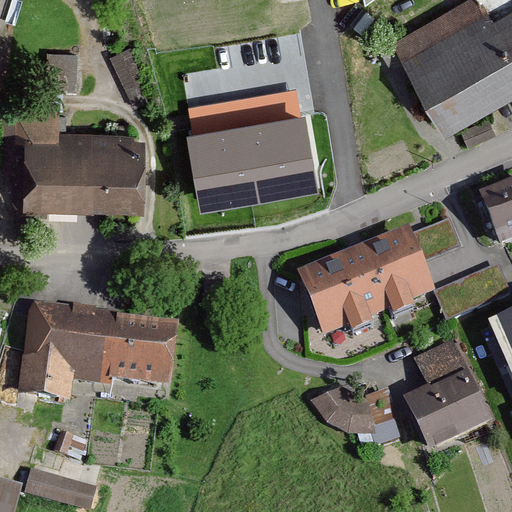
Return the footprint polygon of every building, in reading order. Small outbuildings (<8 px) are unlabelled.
[(511,0),(477,0),(394,47),(445,136),(511,97),(511,0)] [(26,210),(138,212),(139,144),(56,142),(57,106),(16,105),(15,143),(28,143),(26,210)] [(302,117),(186,137),(199,213),(315,193),(302,117)] [(502,240),(511,235),(511,179),(482,192),(502,240)] [(326,328),(430,286),(407,228),(303,270),(326,328)] [(23,387),(68,393),(70,376),(104,380),(105,373),(165,380),(172,322),(35,306),(32,313),(23,387)] [(511,316),(500,322),(511,348),(511,316)] [(430,386),(408,396),(430,442),(487,415),(452,342),(417,358),(430,386)] [(322,434),(381,432),(380,422),(395,421),(394,391),(320,393),(322,434)] [(94,463),(100,440),(66,432),(60,455),(94,463)] [(36,495),(84,508),(91,482),(42,470),(36,495)] [(0,511),(18,511),(26,482),(0,475),(0,511)]
